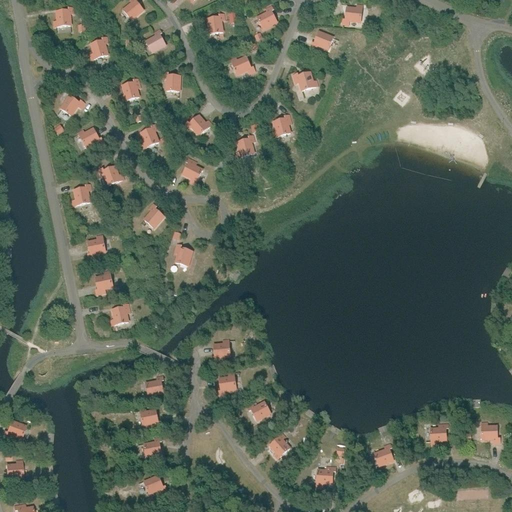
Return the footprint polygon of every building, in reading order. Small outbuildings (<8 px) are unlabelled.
[(123,11),(131,21),(144,11),(136,2),(138,0),(137,0),(131,0),(130,1),(132,4),(123,11)] [(361,23),(362,7),(357,6),(357,10),(347,9),(345,21),(343,21),(342,25),(349,25),(349,22),(361,23)] [(263,30),(277,23),(271,12),(273,11),(272,8),(266,10),(268,13),(257,19),(263,30)] [(57,12),(58,22),(54,23),(55,28),(71,27),(70,15),(73,15),(73,9),(69,9),(69,11),(57,12)] [(236,13),(228,14),(230,25),(237,23),(236,13)] [(206,36),(223,33),(221,22),(224,21),(223,15),(220,16),(220,18),(208,20),(209,30),(206,31),(206,36)] [(152,54),(160,50),(166,47),(160,36),(162,34),(160,31),(154,34),(156,37),(146,43),(152,54)] [(312,44),(311,47),(316,50),(318,46),(328,51),(333,39),(319,33),(314,45),(312,44)] [(254,37),(257,42),(263,39),(260,34),(254,37)] [(91,45),(94,55),(91,56),(92,61),(108,56),(105,45),(108,44),(106,38),(103,39),(103,42),(91,45)] [(135,50),(135,42),(126,41),(126,50),(135,50)] [(249,47),(251,54),(258,51),(255,44),(249,47)] [(237,76),(248,71),(249,74),(255,72),(253,68),(251,69),(246,58),(237,62),(236,59),(231,61),(237,76)] [(299,84),(302,92),(318,87),(316,82),(313,83),(310,73),(298,77),(297,75),(293,76),(296,85),(299,84)] [(167,92),(180,93),(180,77),(168,77),(168,74),(164,74),(164,80),(167,80),(167,92)] [(122,87),(125,96),(122,97),(123,103),(139,98),(137,90),(140,89),(138,80),(134,81),(135,83),(122,87)] [(278,94),(281,100),(288,97),(286,91),(278,94)] [(61,110),(71,117),(78,107),(81,109),(84,104),(81,102),(80,104),(69,97),(61,110)] [(276,133),(273,134),(274,139),(290,134),(288,126),(291,125),(289,116),(285,117),(286,119),(274,123),(276,133)] [(192,128),(199,137),(212,126),(208,122),(205,124),(199,117),(190,125),(188,123),(185,125),(189,130),(192,128)] [(272,131),(270,124),(263,126),(265,133),(272,131)] [(58,135),(64,131),(60,125),(54,129),(58,135)] [(260,131),(258,125),(251,127),(253,134),(260,131)] [(152,129),(141,134),(145,143),(141,145),(144,150),(159,143),(154,133),(157,131),(155,126),(152,127),(152,129)] [(225,132),(221,126),(215,130),(220,136),(225,132)] [(78,134),(86,149),(96,143),(98,146),(103,143),(102,139),(99,141),(93,130),(85,134),(83,131),(78,134)] [(170,143),(167,137),(160,140),(163,147),(170,143)] [(240,153),(237,154),(238,159),(254,155),(251,144),(254,143),(252,137),(249,138),(249,140),(237,143),(240,153)] [(189,164),(183,176),(192,180),(190,183),(195,186),(203,171),(195,167),(197,164),(188,160),(187,163),(189,164)] [(104,176),(108,187),(124,181),(122,176),(119,177),(115,167),(103,172),(103,170),(99,171),(101,177),(104,176)] [(74,207),(90,204),(88,192),(91,192),(90,185),(86,186),(86,189),(74,191),(76,201),(73,202),(74,207)] [(144,221),(154,229),(164,218),(155,210),(156,208),(154,205),(149,210),(152,212),(144,221)] [(181,235),(174,233),(172,240),(180,242),(181,235)] [(102,237),(97,238),(98,241),(88,243),(90,255),(88,256),(89,260),(95,258),(94,255),(106,253),(102,237)] [(176,264),(188,267),(193,253),(181,249),(181,247),(178,246),(175,254),(178,255),(176,264)] [(96,295),(105,293),(105,290),(113,288),(110,272),(104,273),(105,277),(95,279),(98,291),(96,292),(96,295)] [(111,321),(112,327),(128,323),(127,315),(130,314),(128,305),(124,306),(125,308),(112,311),(114,321),(111,321)] [(229,341),(223,342),(224,345),(214,346),(215,359),(212,359),(213,363),(219,362),(219,359),(230,357),(229,341)] [(219,396),(225,395),(225,392),(237,391),(234,374),(229,375),(229,378),(219,380),(221,392),(219,393),(219,396)] [(148,397),(160,395),(164,394),(161,382),(164,381),(163,378),(157,379),(157,382),(146,384),(148,397)] [(251,411),(257,422),(271,415),(265,403),(254,408),(253,406),(247,409),(249,412),(251,411)] [(152,428),(160,427),(162,426),(161,423),(158,423),(156,411),(146,413),(145,409),(140,411),(143,427),(152,425),(152,428)] [(26,428),(11,422),(7,434),(5,433),(3,437),(9,439),(10,436),(21,440),(26,428)] [(261,435),(270,429),(266,423),(257,428),(261,435)] [(487,424),(482,424),(482,441),(494,440),(494,444),(500,443),(500,440),(497,440),(497,427),(487,427),(487,424)] [(439,429),(430,430),(431,446),(437,446),(437,443),(447,442),(446,429),(448,429),(448,426),(439,426),(439,429)] [(277,454),(274,456),(278,460),(290,449),(282,440),(285,438),(280,434),(278,436),(279,438),(270,446),(277,454)] [(144,445),(146,458),(162,455),(159,443),(162,443),(161,439),(155,440),(155,443),(144,445)] [(375,455),(379,467),(394,462),(389,450),(392,449),(390,446),(384,448),(385,451),(375,455)] [(170,465),(168,458),(162,459),(163,466),(170,465)] [(12,482),(11,479),(23,478),(22,462),(16,462),(17,466),(7,466),(7,479),(5,479),(5,483),(12,482)] [(326,472),(318,471),(317,488),(322,488),(322,484),(332,485),(333,473),(336,473),(336,469),(326,468),(326,472)] [(149,495),(160,490),(161,493),(167,491),(165,487),(163,488),(158,477),(144,483),(149,495)] [(489,490),(466,491),(467,499),(489,498),(489,490)] [(13,503),(20,502),(19,494),(12,495),(13,503)] [(155,504),(152,497),(146,500),(149,507),(155,504)]
